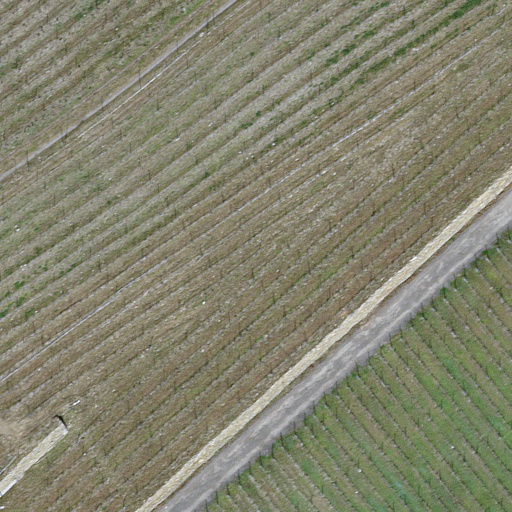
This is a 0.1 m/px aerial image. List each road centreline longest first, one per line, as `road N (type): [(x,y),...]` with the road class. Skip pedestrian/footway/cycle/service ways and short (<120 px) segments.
road 1 (track): [(174,511),(511,205)]
road 2 (track): [(225,0),(0,155)]
